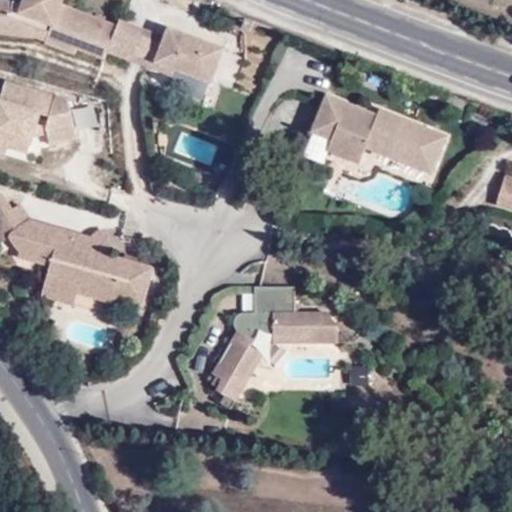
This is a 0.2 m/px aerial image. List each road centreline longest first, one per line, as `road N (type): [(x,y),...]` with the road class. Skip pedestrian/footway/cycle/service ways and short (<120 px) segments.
road 1 (residential): [(219,221),(158,359),(118,391),(68,406),(19,407)]
road 2 (secondary): [(309,0),(511,71)]
road 3 (tertiary): [(19,407),(79,511)]
